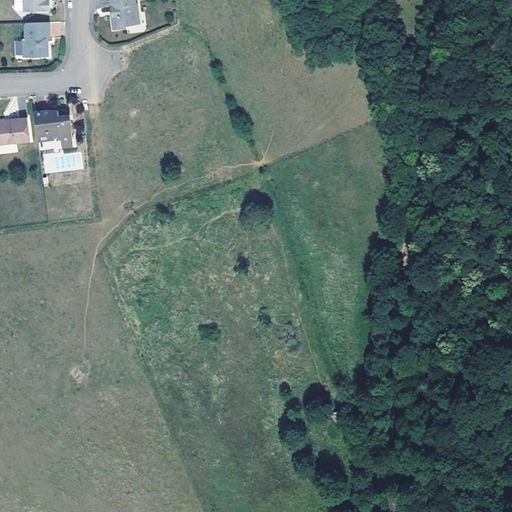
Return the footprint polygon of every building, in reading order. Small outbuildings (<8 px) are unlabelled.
[(26,0),(27,10),(52,9),(51,0),(26,0)] [(138,4),(137,0),(112,0),(114,15),(113,16),(114,30),(129,28),(128,25),(137,24),(136,14),(140,13),(140,4),(138,4)] [(53,37),(53,22),(28,23),(28,37),(26,37),(27,56),(52,55),(52,44),(50,44),(49,37),(53,37)] [(50,110),(33,112),(37,140),(60,138),(60,140),(71,139),(69,120),(58,121),(58,116),(57,112),(50,110)] [(0,144),(29,142),(26,118),(10,120),(11,123),(5,124),(4,121),(0,120),(0,144)] [(72,147),(71,139),(60,140),(61,148),(72,147)] [(443,503),(423,503),(423,511),(431,511),(432,511),(443,511),(443,503)]
